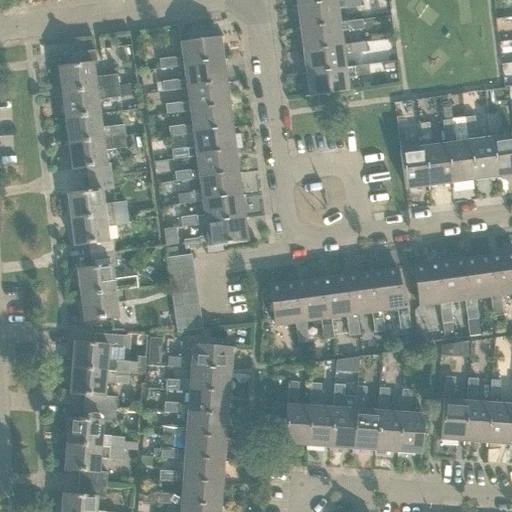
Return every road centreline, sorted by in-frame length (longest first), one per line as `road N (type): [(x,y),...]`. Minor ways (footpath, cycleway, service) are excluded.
road 1 (residential): [(296,511),(298,478),(511,495)]
road 2 (residential): [(0,24),(184,0)]
road 3 (residential): [(279,177),(254,0)]
road 4 (residential): [(361,233),(511,212)]
road 5 (residential): [(361,233),(353,166),(279,177)]
road 6 (residential): [(361,233),(289,244),(279,177)]
